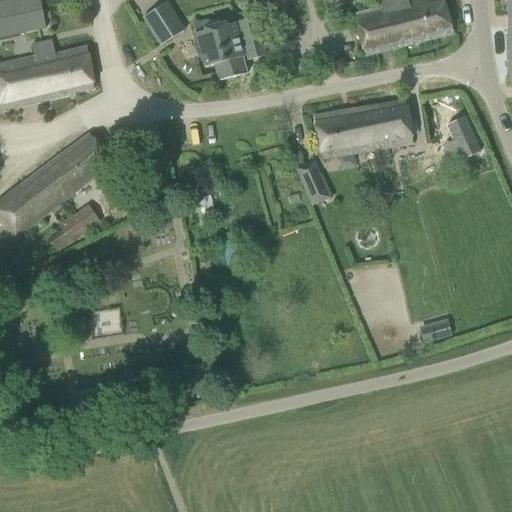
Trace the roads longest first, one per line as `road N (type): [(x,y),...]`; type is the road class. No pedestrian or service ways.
road 1 (unclassified): [(7,463),(394,387),(511,351)]
road 2 (unclassified): [(119,120),(485,68)]
road 3 (track): [(98,0),(119,120)]
